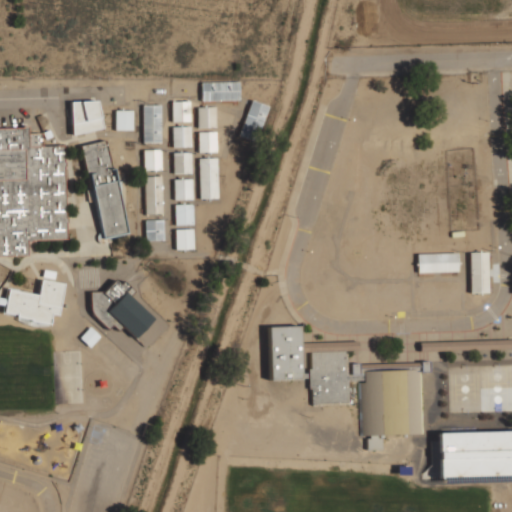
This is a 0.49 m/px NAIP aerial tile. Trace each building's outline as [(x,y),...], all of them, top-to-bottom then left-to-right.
[(200,99),(239,98),(238,80),(200,81),(200,99)] [(69,100),(96,99),(102,127),(71,134),(69,100)] [(238,135),(255,140),(267,105),(251,99),(238,135)] [(171,120),(189,120),(189,100),(170,100),(171,120)] [(142,142),(160,142),(160,104),(141,104),(142,142)] [(197,107),(197,127),(216,127),(216,107),(197,107)] [(114,128),(132,129),(132,110),(115,109),(114,128)] [(172,146),(191,145),(191,125),(171,126),(172,146)] [(0,127),(27,126),(27,132),(40,131),(41,145),(63,144),(66,238),(26,239),(27,255),(0,255),(0,127)] [(198,151),(216,151),(216,130),(198,130),(198,151)] [(104,139),(127,231),(102,238),(79,145),(104,139)] [(142,169),(162,169),(161,148),(142,148),(142,169)] [(173,172),(192,172),(192,150),(172,150),(173,172)] [(199,198),(217,197),(217,157),(198,157),(199,198)] [(144,213),(162,212),(160,174),(143,175),(144,213)] [(173,198),(192,198),(192,178),(173,178),(173,198)] [(174,224),(192,223),(192,203),(173,204),(174,224)] [(144,240),(163,239),(162,218),(144,219),(144,240)] [(174,249),(193,248),(193,229),(174,229),(174,249)] [(416,271),(457,270),(456,251),(416,253),(416,271)] [(468,251),(469,292),(489,292),(487,251),(468,251)] [(0,313),(49,322),(51,313),(57,314),(63,283),(41,279),(38,294),(7,288),(5,298),(0,297),(0,304),(2,305),(0,313)] [(89,291),(89,306),(90,311),(93,315),(107,329),(112,324),(118,330),(122,326),(133,337),(152,318),(129,296),(134,291),(123,280),(119,283),(114,279),(103,289),(89,291)] [(266,326),(269,379),(308,377),(308,388),(311,388),(312,405),(349,403),(348,380),(357,380),(360,435),(365,435),(366,450),(383,450),(383,435),(424,433),(421,371),(429,371),(429,360),(419,360),(419,368),(364,371),(364,373),(360,374),(359,363),(351,364),(351,373),(347,373),(346,350),(310,352),(311,368),(308,368),(309,373),(300,373),(298,324),(266,326)]
